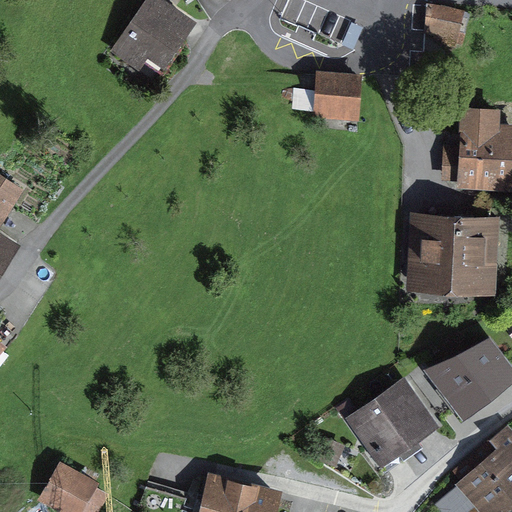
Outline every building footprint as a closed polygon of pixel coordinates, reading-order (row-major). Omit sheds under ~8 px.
[(190,23),(155,0),(149,0),(116,49),(139,64),(148,51),(164,62),(190,23)] [(463,10),(428,3),(422,35),(457,42),(463,10)] [(364,75),(319,70),(314,116),(359,121),(360,113),(364,75)] [(501,110),(460,108),(459,145),(442,144),(441,180),(457,181),(457,188),(470,188),(511,189),(511,125),(500,125),(501,110)] [(28,180),(0,161),(0,211),(5,214),(28,180)] [(498,218),(408,213),(404,290),(494,295),(498,218)] [(0,266),(21,234),(0,219),(0,266)] [(423,369),(462,421),(511,383),(511,364),(491,336),(423,369)] [(406,375),(345,416),(380,468),(400,454),(404,459),(422,447),(418,442),(441,427),(406,375)] [(511,429),(508,425),(453,471),(460,480),(456,483),(458,485),(436,504),(442,511),(466,511),(475,505),(481,511),(502,511),(511,504),(511,429)] [(319,462),(336,468),(344,446),(327,440),(319,462)] [(100,482),(60,460),(38,501),(58,511),(98,511),(108,495),(96,488),(100,482)] [(241,511),(247,487),(210,479),(202,511),(241,511)] [(271,511),(276,494),(247,487),(241,511),(271,511)]
